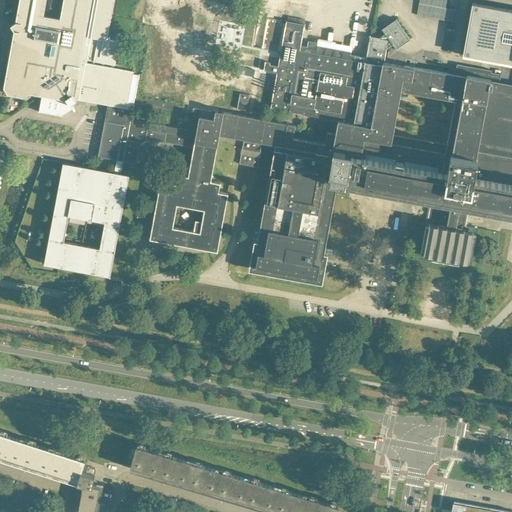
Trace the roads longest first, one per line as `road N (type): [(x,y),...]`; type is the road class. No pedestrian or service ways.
road 1 (secondary): [(405,421),(0,348)]
road 2 (secondary): [(0,374),(400,446)]
road 3 (unclassified): [(116,511),(120,488),(132,480),(241,511)]
